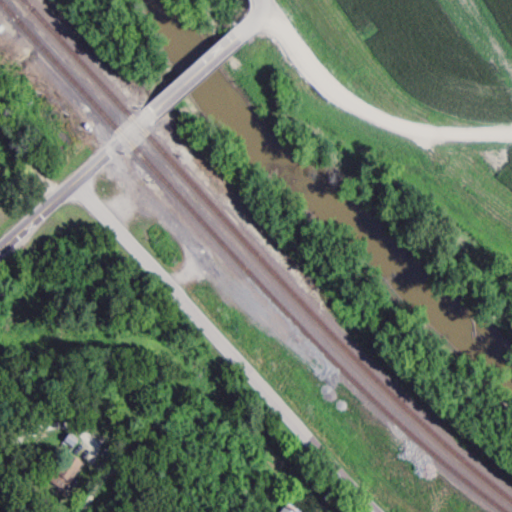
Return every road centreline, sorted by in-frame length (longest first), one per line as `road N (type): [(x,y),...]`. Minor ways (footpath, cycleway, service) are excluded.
road 1 (residential): [(346,511),(192,346),(75,187)]
road 2 (residential): [(267,11),(442,139),(511,141)]
road 3 (residential): [(0,235),(75,187),(150,116)]
